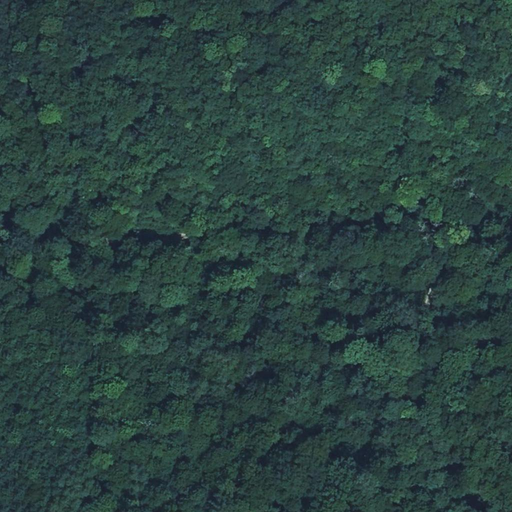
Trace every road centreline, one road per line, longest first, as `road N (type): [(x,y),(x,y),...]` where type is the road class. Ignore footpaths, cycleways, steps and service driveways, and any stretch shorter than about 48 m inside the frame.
road 1 (track): [(489,214),(115,238),(43,209),(0,173)]
road 2 (track): [(424,462),(428,311),(443,260),(489,214)]
